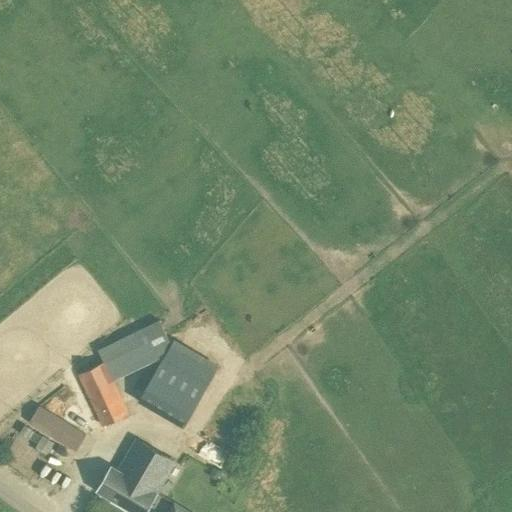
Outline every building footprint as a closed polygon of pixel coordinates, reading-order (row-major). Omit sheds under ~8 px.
[(163,358),(138,401),(183,428),(208,385),(163,358)] [(104,362),(78,374),(102,426),(129,413),(114,380),(105,361),(104,362)] [(76,451),(86,434),(39,405),(28,422),(76,451)] [(129,511),(145,511),(175,461),(137,439),(120,469),(111,464),(95,492),(129,511)] [(215,479),(218,478),(221,471),(213,468),(210,474),(212,477),(215,479)] [(192,511),(175,502),(168,511),(192,511)]
